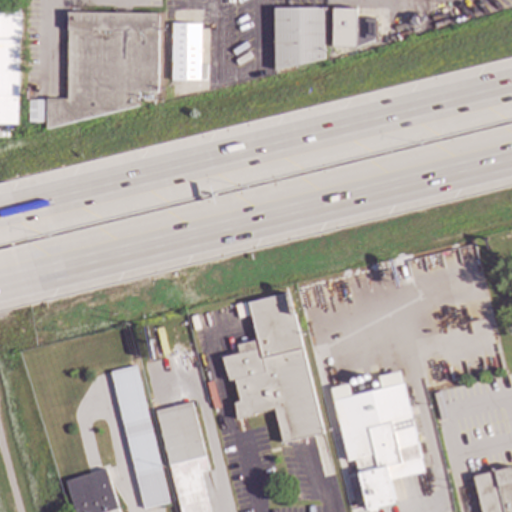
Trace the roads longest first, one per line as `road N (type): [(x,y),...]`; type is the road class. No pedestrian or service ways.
road 1 (motorway): [(511,85),(2,210)]
road 2 (motorway): [(22,281),(511,159)]
